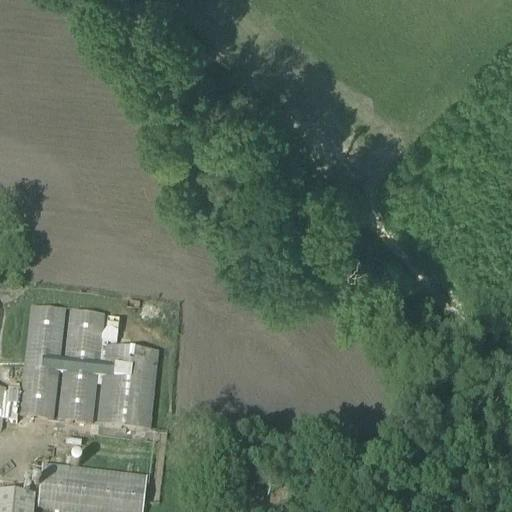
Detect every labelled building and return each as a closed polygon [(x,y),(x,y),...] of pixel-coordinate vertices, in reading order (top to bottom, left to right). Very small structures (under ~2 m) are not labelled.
[(53,423),(65,314),(30,310),(17,419),(53,423)] [(92,428),(104,319),(69,315),(57,424),(91,428),(92,428)] [(150,433),(158,355),(104,349),(96,428),(150,433)] [(36,511),(142,511),(146,479),(41,467),(36,511)] [(0,511),(33,511),(35,499),(0,495),(0,511)]
